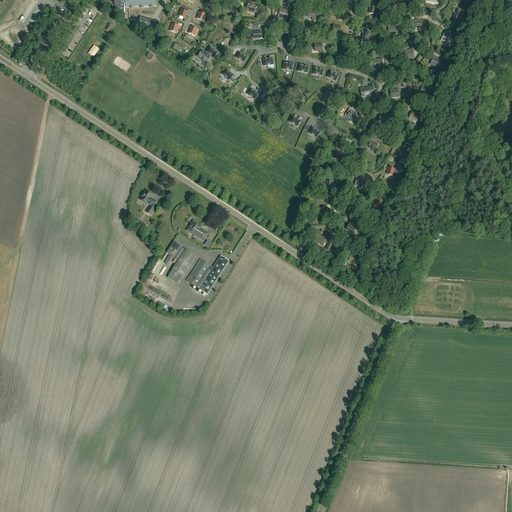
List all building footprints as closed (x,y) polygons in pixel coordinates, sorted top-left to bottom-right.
[(156,6),(155,0),(115,0),(119,2),(122,0),(123,8),(126,7),(126,8),(129,8),(131,9),(133,7),(139,7),(141,8),(143,7),(149,7),(151,8),(153,6),(156,6)] [(342,9),(342,7),(343,7),(344,3),(343,3),(343,1),(337,0),(336,0),(335,6),(339,7),(339,8),(342,9)] [(254,13),(256,6),(248,4),(247,11),(254,13)] [(286,17),(288,10),(280,8),(279,14),(283,15),(283,17),(286,17)] [(188,14),(189,12),(181,9),(180,13),(178,16),(185,18),(187,14),(188,14)] [(315,20),(316,13),(309,11),(308,17),(312,18),(312,19),(315,20)] [(203,21),(205,18),(204,18),(206,15),(198,12),(198,14),(199,14),(197,19),(203,21)] [(159,22),(140,17),(138,23),(138,25),(145,27),(157,30),(159,22)] [(424,28),(424,21),(418,21),(418,19),(415,19),(415,21),(416,21),(416,28),(424,28)] [(179,29),(180,27),(172,24),(171,28),(170,31),(176,33),(178,28),(179,29)] [(195,36),(196,33),(197,29),(190,26),(189,28),(190,29),(188,33),(195,36)] [(339,35),(341,28),(334,26),(332,31),(336,33),(336,34),(339,35)] [(390,27),(390,26),(388,26),(388,28),(389,28),(390,35),(397,34),(396,27),(390,27)] [(449,44),(451,37),(446,35),(446,33),(444,32),(443,34),(444,34),(442,41),(449,44)] [(218,53),(210,46),(206,52),(207,52),(206,54),(202,51),(198,56),(205,62),(209,57),(209,56),(210,55),(214,58),(218,53)] [(350,51),(344,49),(343,50),(343,51),(342,51),(341,54),(342,54),(341,60),(347,61),(350,51)] [(413,57),(412,50),(406,52),(406,50),(403,51),(403,52),(404,52),(406,59),(413,57)] [(243,62),(247,57),(241,54),(239,53),(236,58),(238,59),(243,62)] [(438,68),(441,61),(436,59),(436,57),(434,56),(433,58),(434,58),(431,65),(438,68)] [(273,65),(272,58),(263,60),(264,66),(273,65)] [(376,60),(375,59),(373,59),(373,61),(374,61),(375,68),(383,66),(382,59),(376,60)] [(307,73),(309,67),(299,65),(298,71),(307,73)] [(222,74),(229,81),(233,76),(226,69),(222,74)] [(278,92),(285,87),(283,84),(276,88),(278,92)] [(430,90),(430,89),(424,87),(425,86),(422,85),(422,87),(423,87),(420,94),(432,97),(434,91),(430,90)] [(370,94),(368,88),(362,89),(362,88),(359,89),(360,90),(361,90),(363,97),(370,94)] [(258,94),(251,89),(247,94),(255,100),(258,94)] [(392,91),(392,89),(390,90),(390,91),(391,91),(392,98),(399,97),(398,90),(392,91)] [(295,100),(302,96),(300,92),(293,97),(295,100)] [(280,108),(280,107),(277,106),(273,105),(272,113),(276,114),(277,108),(280,108)] [(326,106),(320,112),(323,115),(329,109),(326,106)] [(352,122),(356,116),(350,112),(346,117),(350,120),(349,121),(352,122)] [(416,122),(419,116),(414,114),(415,113),(412,112),(409,118),(416,122)] [(300,121),(292,116),(289,122),(297,127),(300,121)] [(384,126),(387,119),(380,116),(378,121),(382,123),(381,125),(384,126)] [(320,132),(312,128),(308,134),(317,139),(320,132)] [(370,142),(369,144),(368,143),(367,144),(366,145),(367,147),(368,147),(372,149),(372,151),(374,152),(377,145),(370,142)] [(412,144),(407,142),(404,147),(411,151),(415,144),(413,142),(412,144)] [(340,163),(344,156),(337,152),(334,158),(338,160),(338,161),(340,163)] [(394,176),(395,173),(394,173),(395,169),(387,168),(387,170),(388,170),(387,175),(389,175),(388,176),(391,176),(392,176),(394,176)] [(337,183),(331,179),(330,181),(328,180),(326,183),(328,184),(332,187),(331,188),(334,189),(337,183)] [(358,181),(356,180),(355,183),(357,184),(356,187),(364,189),(366,183),(358,181)] [(142,195),(141,197),(141,198),(140,200),(147,205),(147,204),(150,206),(151,206),(147,212),(150,215),(155,206),(154,205),(156,202),(151,198),(153,195),(146,191),(143,195),(142,195)] [(378,210),(380,208),(380,207),(382,205),(376,199),(375,201),(376,202),(372,205),(374,207),(373,207),(375,209),(376,209),(378,210)] [(331,210),(324,207),(323,208),(322,208),(321,208),(319,210),(320,211),(321,212),(325,214),(324,215),(327,217),(331,210)] [(203,241),(208,234),(202,230),(200,229),(201,227),(199,226),(196,224),(193,222),(191,225),(188,229),(189,232),(194,235),(195,234),(198,236),(198,237),(203,241)] [(353,233),(357,227),(350,223),(346,229),(353,233)] [(322,237),(317,235),(314,241),(323,246),(326,239),(323,236),(322,237)] [(178,259),(184,249),(180,247),(174,242),(167,253),(174,257),(178,259)] [(330,256),(332,253),(331,253),(335,246),(331,245),(328,243),(325,249),(328,250),(326,254),(330,256)] [(182,278),(196,257),(185,250),(168,276),(173,280),(179,283),(182,277),(182,278)] [(356,264),(359,258),(354,256),(354,255),(352,254),(349,261),(356,264)] [(196,288),(202,279),(205,281),(199,290),(206,295),(228,261),(221,257),(213,268),(201,260),(186,282),(196,288)]
